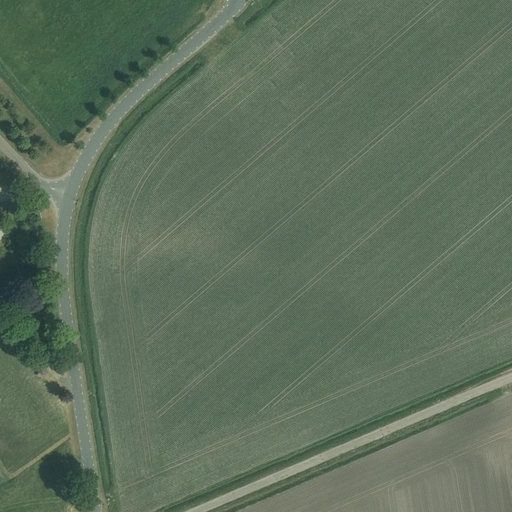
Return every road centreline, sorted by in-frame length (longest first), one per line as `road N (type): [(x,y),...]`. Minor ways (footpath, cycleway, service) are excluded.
road 1 (tertiary): [(94,511),(61,269),(70,200)]
road 2 (tertiary): [(70,200),(100,139),(230,0)]
